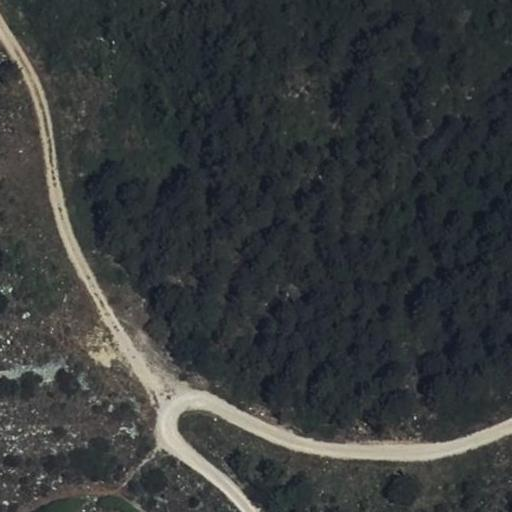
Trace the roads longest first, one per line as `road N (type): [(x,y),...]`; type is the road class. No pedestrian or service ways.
road 1 (track): [(245,511),(170,443),(168,414),(191,399),(328,451),(439,451),(511,426)]
road 2 (track): [(0,16),(46,114),(73,243),(168,414)]
